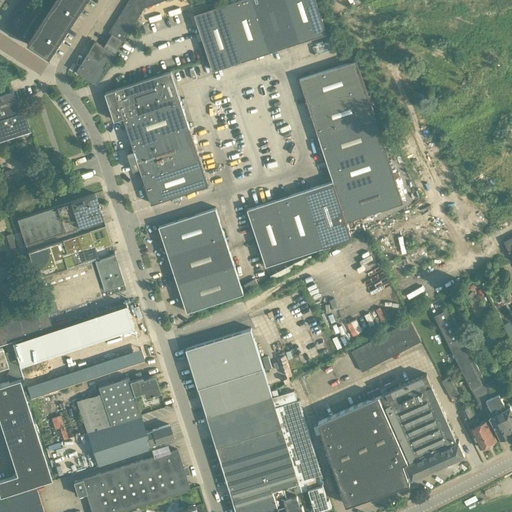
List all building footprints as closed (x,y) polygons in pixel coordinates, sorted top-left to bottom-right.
[(31,14),(38,4),(31,0),(26,0),(21,8),(22,9),(17,17),(16,16),(9,26),(19,33),(26,22),(25,21),(30,13),(31,14)] [(53,0),(28,38),(39,46),(51,53),(51,52),(50,52),(84,0),(53,0)] [(137,0),(129,0),(129,1),(143,10),(144,8),(137,0)] [(253,0),(234,0),(223,4),(241,60),(270,51),(253,0)] [(298,42),(284,0),(253,0),(270,51),(298,42)] [(284,0),(298,42),(328,28),(326,20),(317,0),(284,0)] [(127,4),(126,6),(140,15),(141,12),(143,10),(129,1),(127,4)] [(241,60),(223,4),(194,13),(213,70),(241,60)] [(124,8),(122,11),(136,20),(138,17),(140,15),(126,6),(124,8)] [(121,13),(119,16),(133,25),(135,22),(136,20),(122,11),(121,13)] [(118,18),(116,21),(130,30),(132,27),(133,25),(119,16),(118,18)] [(115,22),(113,26),(127,35),(129,31),(130,30),(116,21),(115,22)] [(112,27),(109,32),(112,34),(123,41),(126,36),(127,35),(113,26),(112,27)] [(95,41),(76,70),(97,83),(115,53),(123,41),(112,34),(104,47),(95,41)] [(318,135),(375,116),(357,56),(345,60),(299,78),(318,135)] [(124,118),(180,99),(171,70),(125,85),(105,92),(114,119),(123,116),(124,118)] [(0,140),(30,130),(24,111),(23,112),(20,113),(12,91),(0,95),(0,140)] [(180,99),(124,118),(133,146),(190,128),(180,99)] [(375,116),(318,135),(328,163),(384,144),(375,116)] [(190,128),(133,146),(135,153),(129,155),(133,170),(140,168),(142,174),(199,156),(190,128)] [(403,202),(384,144),(328,163),(333,180),(346,220),(384,208),(403,202)] [(208,185),(199,156),(142,174),(152,203),(208,185)] [(6,185),(11,183),(8,174),(3,176),(6,185)] [(333,180),(304,190),(323,246),(352,237),(346,220),(333,180)] [(304,190),(276,199),(295,256),(323,246),(304,190)] [(103,218),(102,217),(94,193),(17,218),(25,243),(103,218)] [(295,256),(276,199),(247,208),(266,265),(295,256)] [(168,254),(225,235),(216,207),(159,225),(168,254)] [(111,242),(109,237),(105,224),(27,249),(35,276),(105,253),(103,245),(111,242)] [(11,250),(16,248),(11,233),(6,235),(11,250)] [(225,235),(168,254),(178,282),(234,264),(225,235)] [(509,261),(511,260),(511,235),(500,241),(509,261)] [(125,287),(114,251),(37,276),(49,312),(125,287)] [(244,293),(234,264),(178,282),(187,311),(244,293)] [(248,290),(259,284),(255,278),(244,284),(248,290)] [(472,317),(482,312),(472,292),(462,297),(472,317)] [(11,340),(52,327),(43,298),(0,312),(0,343),(5,342),(11,340)] [(126,303),(114,307),(122,330),(134,327),(126,303)] [(114,307),(103,310),(111,334),(122,330),(114,307)] [(479,403),(486,399),(493,396),(448,308),(434,315),(451,348),(479,403)] [(103,310),(91,314),(99,338),(111,334),(103,310)] [(91,314),(80,318),(88,342),(99,338),(91,314)] [(80,318),(69,322),(76,346),(88,342),(80,318)] [(356,319),(347,323),(352,334),(361,330),(356,319)] [(351,350),(362,371),(421,340),(410,320),(351,350)] [(69,322),(57,326),(65,349),(76,346),(69,322)] [(57,326),(46,330),(54,353),(65,349),(57,326)] [(46,330),(34,333),(42,357),(54,353),(46,330)] [(34,333),(23,337),(31,361),(42,357),(34,333)] [(494,340),(491,334),(483,338),(486,345),(494,340)] [(299,483),(272,397),(253,335),(188,355),(206,414),(234,501),(233,502),(236,511),(272,511),(279,510),(278,507),(286,505),(287,511),(303,511),(302,506),(300,506),(297,496),(287,499),(283,488),(293,485),(296,493),(302,491),(300,483),(299,483)] [(23,337),(11,341),(19,365),(31,361),(23,337)] [(2,347),(0,347),(0,367),(8,365),(9,368),(6,372),(9,380),(19,377),(22,376),(17,360),(14,350),(11,340),(5,342),(8,352),(4,353),(2,347)] [(141,347),(133,350),(137,361),(144,359),(144,357),(145,356),(143,351),(142,351),(141,347)] [(133,350),(125,352),(129,364),(137,361),(133,350)] [(125,352),(118,355),(121,366),(129,364),(125,352)] [(351,364),(354,371),(357,370),(350,352),(345,354),(350,364),(351,364)] [(118,355),(110,357),(114,369),(121,366),(118,355)] [(110,357),(103,360),(106,371),(114,369),(110,357)] [(103,360),(95,362),(99,374),(106,371),(103,360)] [(95,362),(87,365),(91,376),(99,374),(95,362)] [(87,365),(80,368),(83,379),(91,376),(87,365)] [(80,368),(72,370),(76,381),(83,379),(80,368)] [(72,370),(64,373),(68,384),(76,381),(72,370)] [(83,398),(77,400),(87,431),(140,414),(141,414),(135,395),(143,392),(145,397),(160,392),(155,375),(147,377),(143,379),(142,377),(142,376),(142,377),(140,372),(135,373),(137,378),(130,380),(129,376),(98,386),(100,392),(83,398)] [(64,373),(57,375),(60,386),(68,384),(64,373)] [(381,393),(369,399),(318,421),(335,470),(329,472),(336,490),(340,488),(346,504),(410,481),(408,477),(411,476),(412,478),(465,454),(459,439),(457,440),(426,373),(381,393)] [(57,375),(49,378),(53,389),(60,386),(57,375)] [(450,397),(458,393),(450,376),(442,380),(450,397)] [(0,494),(51,478),(19,377),(9,380),(0,383),(0,422),(1,425),(16,473),(11,474),(0,477),(0,494)] [(49,378),(42,380),(45,391),(53,389),(49,378)] [(42,380),(34,383),(38,394),(45,391),(42,380)] [(34,383),(26,385),(30,396),(38,394),(34,383)] [(369,399),(381,393),(379,387),(366,393),(369,399)] [(308,489),(318,486),(323,484),(322,483),(324,480),(320,478),(320,477),(322,476),(299,400),(296,400),(293,390),(272,397),(299,483),(300,483),(302,491),(308,489)] [(493,396),(511,432),(511,430),(511,407),(511,405),(510,405),(509,402),(505,404),(499,393),(493,396)] [(511,432),(493,396),(486,399),(492,410),(488,413),(490,416),(501,437),(511,432)] [(466,418),(474,414),(469,405),(461,409),(466,418)] [(59,414),(50,416),(54,427),(57,426),(56,422),(61,421),(59,414)] [(140,414),(87,431),(89,438),(98,466),(151,449),(151,448),(149,443),(147,435),(146,432),(140,414)] [(477,423),(480,422),(477,418),(468,422),(480,447),(487,444),(477,423)] [(486,419),(480,422),(477,423),(487,444),(496,439),(486,419)] [(153,430),(146,432),(147,435),(149,443),(151,448),(173,441),(171,436),(173,436),(169,424),(152,429),(153,430)] [(87,511),(111,511),(189,488),(177,448),(73,481),(78,495),(86,492),(90,504),(85,506),(87,511)] [(323,484),(318,486),(308,489),(315,511),(332,506),(329,498),(327,498),(323,484)] [(0,510),(0,511),(44,511),(36,486),(0,498),(0,510)]
